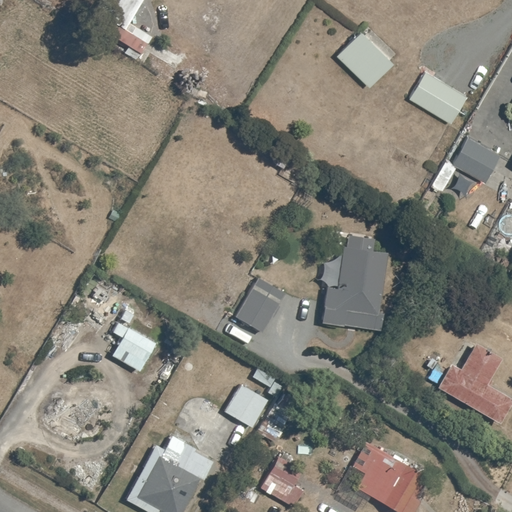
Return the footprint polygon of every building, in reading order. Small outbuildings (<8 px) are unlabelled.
[(337,54),(370,86),(393,62),(360,30),(337,54)] [(469,97),(426,71),(410,97),(453,123),(469,97)] [(486,182),(502,154),(470,135),(453,163),(486,182)] [(336,289),(327,287),(322,323),(380,331),(382,314),(378,313),(386,252),(373,251),(375,239),(347,236),(345,247),(342,247),(336,289)] [(285,293),(258,277),(234,317),(260,333),(285,293)] [(156,347),(115,323),(109,333),(122,340),(112,358),(140,375),(156,347)] [(511,400),(511,399),(490,387),(493,382),(490,380),(502,360),(476,344),(461,370),(451,364),(438,386),(499,423),(511,400)] [(226,412),(252,427),(267,400),(241,386),(226,412)] [(183,411),(159,398),(148,420),(161,427),(164,420),(175,426),(183,411)] [(287,418),(269,408),(255,433),(273,443),(287,418)] [(146,511),(179,511),(200,478),(203,479),(213,461),(194,450),(195,449),(172,435),(163,451),(156,447),(125,500),(146,511)] [(417,499),(429,479),(367,442),(365,446),(371,450),(368,455),(360,451),(357,457),(364,461),(361,466),(356,464),(354,467),(365,474),(357,487),(398,511),(415,511),(421,502),(417,499)] [(279,457),(261,488),(298,509),(307,493),(293,485),(302,470),(279,457)] [(282,511),(284,509),(273,503),(267,511),(282,511)]
